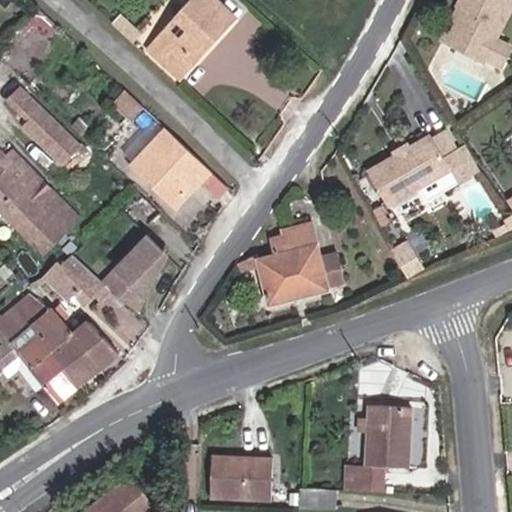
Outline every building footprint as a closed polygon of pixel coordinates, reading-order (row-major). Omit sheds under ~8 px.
[(230,17),(211,0),(190,0),(134,61),(164,88),(230,17)] [(511,0),(457,0),(455,4),(462,7),(445,44),(483,66),(485,62),(499,68),(510,46),(497,40),(511,6),(511,0)] [(445,44),(462,7),(455,4),(438,41),(445,44)] [(156,119),(137,101),(126,113),(145,131),(156,119)] [(78,141),(49,114),(34,131),(63,158),(78,141)] [(115,152),(129,138),(113,123),(100,136),(115,152)] [(398,156),(370,172),(390,206),(453,171),(460,183),(478,173),(464,147),(458,150),(448,132),(435,139),(433,136),(411,149),(398,156)] [(211,193),(222,180),(179,140),(147,174),(190,215),(201,203),(197,199),(206,189),(211,193)] [(398,156),(411,149),(408,144),(395,151),(398,156)] [(0,211),(16,227),(55,188),(13,149),(4,157),(0,152),(0,211)] [(42,251),(79,213),(55,188),(16,227),(42,251)] [(277,257),(258,261),(259,266),(269,304),(326,289),(325,286),(342,282),(336,253),(319,257),(311,224),(283,231),(284,236),(273,239),(277,257)] [(143,238),(102,284),(135,314),(164,257),(143,238)] [(410,251),(398,257),(401,262),(413,256),(410,251)] [(256,254),(238,265),(239,271),(259,266),(258,261),(256,254)] [(413,256),(401,262),(411,279),(422,273),(413,256)] [(80,287),(54,263),(42,276),(67,300),(71,296),(80,287)] [(75,302),(85,292),(80,287),(71,296),(75,302)] [(27,326),(51,307),(27,293),(0,314),(0,329),(9,340),(27,326)] [(75,386),(97,370),(65,333),(71,328),(51,307),(27,326),(75,386)] [(97,370),(119,354),(87,315),(71,328),(65,333),(97,370)] [(56,401),(75,386),(27,326),(9,340),(0,329),(0,369),(21,354),(56,401)] [(345,490),(383,492),(384,466),(409,468),(413,407),(367,405),(366,419),(366,433),(364,465),(346,464),(345,490)] [(366,433),(366,419),(357,419),(357,432),(366,433)] [(352,460),(363,460),(364,433),(354,433),(352,460)] [(270,499),(271,460),(212,458),(209,498),(270,499)] [(151,511),(155,509),(130,476),(83,511),(151,511)] [(338,490),(299,488),(299,505),(338,507),(338,490)]
